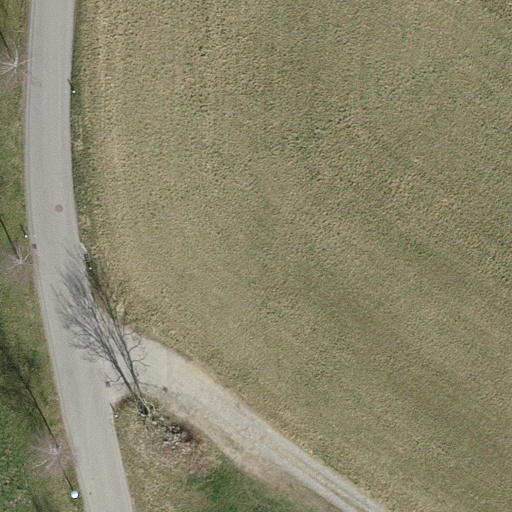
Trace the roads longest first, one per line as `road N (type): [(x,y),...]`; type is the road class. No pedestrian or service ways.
road 1 (tertiary): [(57,0),(50,136),(59,244),(111,511)]
road 2 (track): [(73,337),(196,394),(366,511)]
